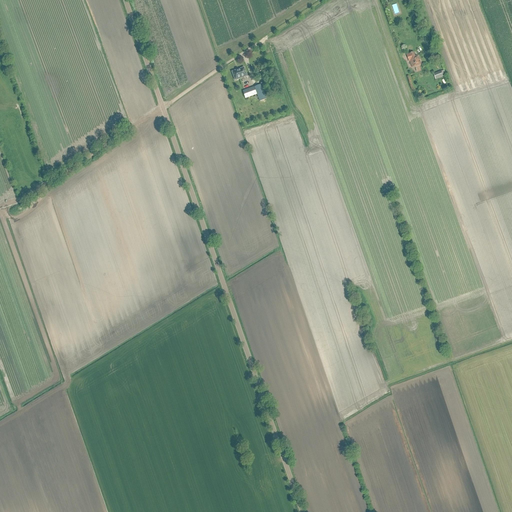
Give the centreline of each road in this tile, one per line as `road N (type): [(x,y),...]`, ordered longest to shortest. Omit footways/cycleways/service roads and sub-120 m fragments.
road 1 (tertiary): [(301,511),(125,0)]
road 2 (track): [(162,108),(326,0)]
road 3 (track): [(17,201),(163,111)]
